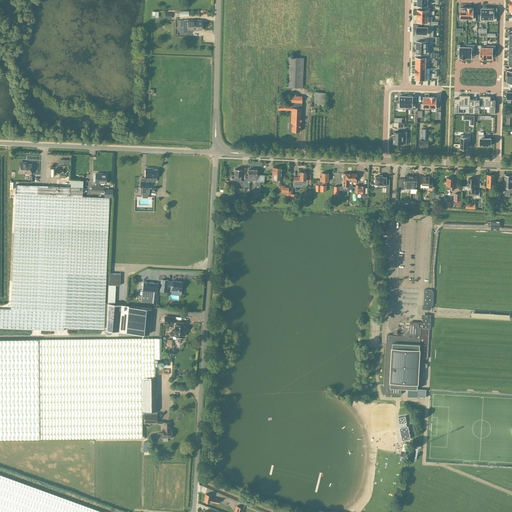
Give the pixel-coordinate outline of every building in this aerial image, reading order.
[(417,9),(416,15),(426,15),(427,9),(429,9),(429,6),(423,6),(423,9),(417,9)] [(457,14),(457,20),(461,20),(461,19),(467,19),(467,7),(461,7),(461,14),(457,14)] [(467,7),(467,19),(473,19),(472,21),(476,21),(476,15),(473,14),(473,8),(472,8),(472,7),(467,7)] [(478,15),(478,21),(482,21),(482,20),(487,20),(487,21),(488,8),(487,8),(487,7),(483,7),(483,8),(482,8),(481,15),(478,15)] [(488,8),(487,21),(497,21),(497,15),(494,15),(494,8),(488,8)] [(416,15),(416,21),(422,21),(422,24),(429,25),(429,21),(426,21),(426,15),(416,15)] [(202,30),(202,20),(183,20),(183,33),(188,33),(188,30),(202,30)] [(415,28),(415,31),(416,32),(416,33),(419,33),(422,33),(422,36),(429,37),(429,33),(427,33),(427,27),(416,27),(415,28)] [(416,40),(416,46),(426,47),(426,41),(428,41),(428,38),(422,37),(422,41),(416,40)] [(457,44),(457,50),(460,50),(460,54),(460,57),(466,57),(466,44),(466,46),(460,46),(460,44),(457,44)] [(466,44),(466,57),(467,57),(467,58),(470,58),(470,57),(472,57),(472,50),(475,51),(475,44),(466,44)] [(478,44),(477,51),(481,51),(480,58),(481,58),(486,58),(487,45),(486,45),(486,46),(481,46),(481,45),(478,44)] [(487,45),(486,58),(492,58),(492,51),(496,51),(496,45),(487,45)] [(416,46),(415,52),(421,53),(421,56),(428,56),(428,53),(425,53),(426,47),(416,46)] [(287,87),(303,87),(304,57),(288,57),(287,87)] [(325,112),(325,96),(326,93),(314,92),(314,103),(311,103),(311,112),(325,112)] [(454,98),(454,110),(459,110),(459,105),(464,105),(465,95),(459,95),(459,99),(454,98)] [(465,95),(464,105),(469,106),(469,111),(474,111),(475,99),(470,99),(470,95),(465,95)] [(288,128),(292,128),(291,131),(299,131),(300,125),(301,125),(302,96),(290,96),(289,102),(291,102),(291,105),(278,105),(278,110),(291,110),(291,123),(288,123),(288,128)] [(397,102),(397,108),(400,108),(400,106),(406,106),(406,96),(400,96),(400,102),(397,102)] [(406,96),(406,106),(412,107),(412,109),(415,109),(415,103),(412,103),(412,97),(406,96)] [(421,102),(420,109),(424,109),(424,106),(430,107),(430,97),(424,96),(424,102),(421,102)] [(475,99),(474,111),(479,111),(480,106),(485,106),(485,96),(479,96),(479,99),(475,99)] [(485,96),(485,106),(490,106),(490,111),(495,111),(495,100),(491,99),(491,96),(485,96)] [(430,97),(430,107),(436,107),(436,109),(439,109),(439,103),(436,103),(436,97),(430,97)] [(420,140),(420,146),(421,148),(423,148),(424,146),(428,146),(428,140),(428,129),(423,129),(423,140),(420,140)] [(394,135),(393,138),(394,138),(394,143),(396,143),(403,143),(404,137),(407,137),(407,132),(407,131),(399,131),(399,132),(394,132),(394,135)] [(461,134),(461,147),(467,148),(468,141),(471,141),(471,134),(461,134)] [(478,135),(478,145),(491,145),(491,138),(484,138),(484,135),(478,135)] [(31,172),(31,164),(24,164),(24,162),(20,162),(20,172),(31,172)] [(280,179),(281,179),(282,167),(273,167),(272,179),(273,179),(273,181),(275,182),(276,183),(278,182),(280,181),(280,179)] [(146,168),(145,176),(145,181),(141,181),(140,188),(141,188),(140,194),(149,194),(150,188),(150,181),(156,181),(156,178),(157,178),(157,169),(153,169),(153,168),(146,168)] [(244,181),(241,181),(241,176),(242,169),(235,169),(234,181),(234,188),(244,189),(244,182),(245,181),(244,181)] [(248,180),(257,180),(257,170),(248,169),(248,176),(245,175),(244,181),(245,181),(248,181),(248,180)] [(307,179),(306,179),(306,172),(300,171),(300,177),(293,176),(293,182),(294,186),(299,187),(299,185),(302,185),(302,184),(307,184),(307,179)] [(320,177),(320,181),(320,185),(316,184),(315,191),(326,191),(327,185),(326,185),(327,181),(328,181),(328,172),(321,172),(321,177),(320,177)] [(96,173),(96,183),(95,186),(92,185),(91,192),(104,192),(104,186),(99,186),(100,183),(106,183),(107,174),(100,174),(100,173),(96,173)] [(343,183),(342,186),(349,187),(349,183),(347,183),(348,177),(351,177),(351,173),(343,173),(343,183)] [(348,177),(347,183),(349,183),(349,187),(349,188),(352,188),(353,182),(356,182),(357,173),(351,173),(351,177),(348,177)] [(379,176),(375,176),(375,183),(379,183),(379,184),(386,185),(386,177),(382,176),(382,174),(379,174),(379,176)] [(487,186),(495,187),(495,175),(487,175),(487,186)] [(511,175),(505,175),(504,192),(503,192),(503,196),(510,196),(510,192),(511,192),(511,175)] [(399,179),(399,188),(411,188),(411,176),(405,176),(405,179),(399,179)] [(429,187),(433,187),(433,180),(430,180),(430,177),(423,176),(422,184),(421,184),(421,188),(429,189),(429,187)] [(454,178),(447,177),(446,185),(446,189),(454,190),(454,185),(454,178)] [(475,187),(476,187),(476,182),(475,182),(475,178),(468,178),(468,186),(470,187),(470,190),(469,190),(469,194),(476,195),(476,190),(474,190),(475,187)] [(106,274),(109,197),(83,196),(83,180),(71,180),(71,187),(16,184),(14,228),(11,309),(0,308),(0,327),(64,331),(64,327),(104,329),(106,274)] [(360,185),(356,185),(356,192),(365,193),(365,186),(360,186),(360,185)] [(290,187),(285,187),(285,186),(278,186),(278,191),(281,191),(281,193),(284,193),(284,200),(290,200),(290,194),(290,187)] [(112,197),(113,189),(104,188),(104,197),(112,197)] [(121,273),(109,273),(109,285),(120,285),(121,273)] [(158,283),(158,288),(160,288),(160,291),(167,292),(168,286),(172,286),(172,289),(177,290),(178,289),(182,289),(182,281),(173,280),(173,281),(168,281),(168,280),(161,279),(161,283),(158,283)] [(156,303),(158,288),(158,283),(143,281),(142,292),(141,302),(150,302),(151,302),(156,303)] [(432,308),(433,289),(428,289),(425,289),(424,305),(422,305),(422,309),(431,309),(431,308),(432,308)] [(108,303),(107,330),(148,334),(150,308),(129,306),(129,305),(128,305),(108,303)] [(423,323),(414,322),(410,322),(410,329),(403,335),(397,335),(398,332),(394,332),(393,335),(387,334),(384,393),(401,394),(402,388),(418,389),(418,386),(422,386),(424,358),(428,358),(429,328),(431,328),(432,315),(430,315),(422,314),(422,319),(423,319),(423,323)] [(185,327),(184,327),(185,323),(176,322),(176,326),(175,326),(175,331),(171,330),(170,332),(170,334),(171,335),(175,336),(177,336),(177,337),(181,338),(181,336),(184,337),(184,332),(185,332),(185,327)] [(156,377),(155,377),(155,358),(161,358),(161,338),(0,339),(0,438),(143,437),(142,411),(157,411),(156,377)] [(426,397),(426,389),(418,389),(418,397),(426,397)] [(144,422),(157,422),(157,414),(144,414),(144,422)] [(400,424),(401,427),(400,428),(402,440),(411,439),(408,426),(407,426),(406,423),(407,423),(405,416),(399,418),(399,417),(398,417),(400,424)] [(168,437),(171,437),(171,429),(170,429),(170,422),(164,422),(164,429),(162,429),(162,433),(158,433),(158,434),(157,435),(157,436),(158,436),(158,437),(162,437),(163,437),(168,437)] [(0,511),(103,511),(0,474),(0,511)] [(219,503),(220,499),(211,497),(211,495),(206,494),(204,501),(210,502),(210,501),(219,503)]
